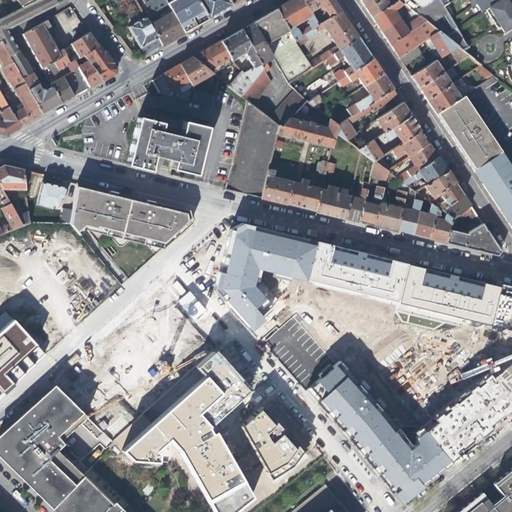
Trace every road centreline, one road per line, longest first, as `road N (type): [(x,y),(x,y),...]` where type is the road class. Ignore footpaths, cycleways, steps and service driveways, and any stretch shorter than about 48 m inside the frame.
road 1 (residential): [(391,511),(170,258)]
road 2 (residential): [(345,0),(511,251)]
road 3 (tertiary): [(511,272),(230,204)]
road 4 (tertiary): [(230,204),(5,150)]
road 5 (residential): [(0,411),(170,258)]
road 6 (residential): [(132,77),(269,0)]
road 7 (residential): [(5,150),(132,77)]
road 8 (residential): [(418,511),(511,437)]
